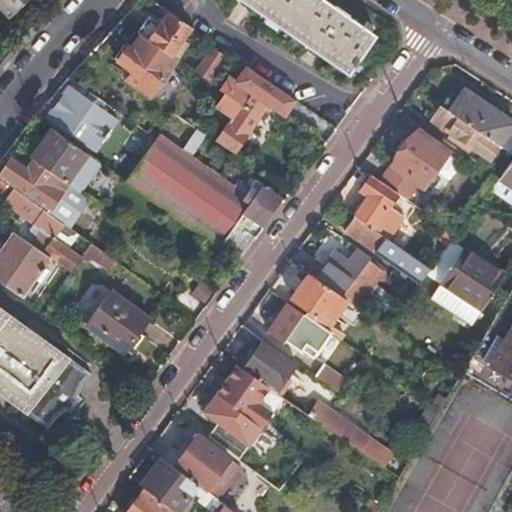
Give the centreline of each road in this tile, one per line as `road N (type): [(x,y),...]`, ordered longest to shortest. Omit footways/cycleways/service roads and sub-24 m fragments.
road 1 (residential): [(82,511),(435,27)]
road 2 (residential): [(99,0),(0,113)]
